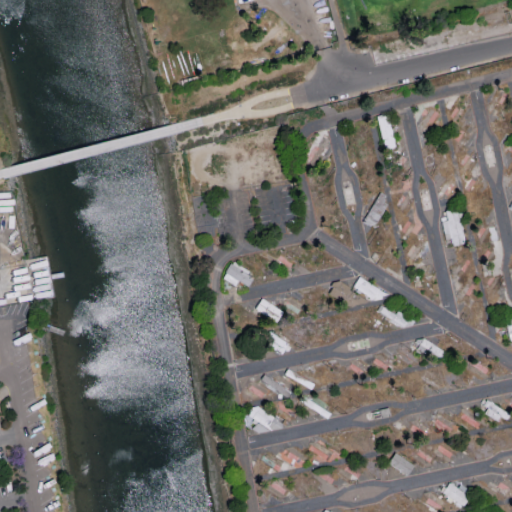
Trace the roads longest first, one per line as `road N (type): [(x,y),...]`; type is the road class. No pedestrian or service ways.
road 1 (residential): [(250,511),(212,271),(232,250),(308,235)]
road 2 (residential): [(308,235),(296,159),(309,130),(511,77)]
road 3 (residential): [(241,446),(511,386)]
road 4 (residential): [(308,235),(511,365)]
road 5 (residential): [(284,511),(511,462)]
road 6 (residential): [(228,375),(450,326)]
road 7 (residential): [(403,104),(450,326)]
road 8 (residential): [(473,87),(511,269)]
road 9 (residential): [(351,83),(511,43)]
road 10 (residential): [(332,122),(360,268)]
road 11 (residential): [(360,268),(217,303)]
